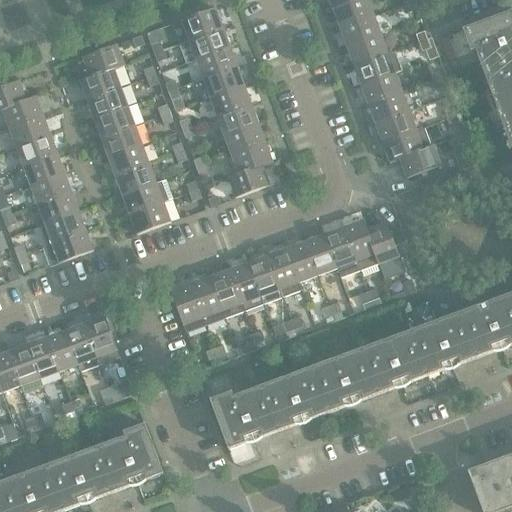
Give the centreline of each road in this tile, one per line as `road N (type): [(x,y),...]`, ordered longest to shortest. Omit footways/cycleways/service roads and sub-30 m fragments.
road 1 (residential): [(282,24),(344,196),(127,276)]
road 2 (residential): [(209,511),(127,276)]
road 3 (residential): [(273,502),(443,439)]
road 4 (residential): [(127,276),(0,324)]
